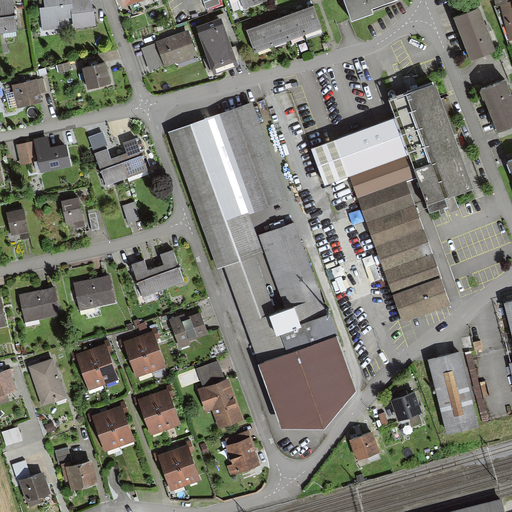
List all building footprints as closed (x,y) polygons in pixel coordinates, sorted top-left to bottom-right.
[(0,0),(1,10),(0,9),(0,33),(19,31),(14,0),(0,0)] [(43,0),(44,5),(39,5),(42,26),(61,23),(60,15),(72,13),(74,28),(97,25),(95,9),(90,0),(43,0)] [(163,4),(161,0),(122,0),(124,4),(131,2),(135,13),(163,4)] [(205,0),(209,9),(222,4),(220,0),(205,0)] [(266,0),(240,0),(244,9),(267,1),(266,0)] [(342,0),(351,22),(373,14),(372,9),(395,0),(342,0)] [(511,0),(495,0),(496,5),(501,4),(508,41),(511,39),(511,0)] [(312,6),(295,13),(304,35),(320,29),(312,6)] [(480,8),(453,17),(469,61),(495,51),(480,8)] [(304,35),(295,13),(280,19),(288,41),(304,35)] [(288,41),(280,19),(264,24),(272,46),(288,41)] [(220,21),(199,28),(214,69),(235,62),(220,21)] [(272,46),(264,24),(246,30),(254,53),(272,46)] [(197,53),(189,28),(157,38),(165,64),(197,53)] [(111,82),(106,60),(83,65),(88,87),(111,82)] [(44,78),(12,85),(16,106),(40,101),(39,94),(46,92),(44,78)] [(511,93),(507,80),(482,89),(499,133),(511,127),(511,93)] [(440,99),(435,84),(388,102),(394,118),(408,155),(416,178),(430,213),(438,209),(441,215),(445,213),(443,208),(447,206),(444,199),(474,188),(454,136),(463,132),(449,95),(440,99)] [(219,270),(224,268),(255,255),(264,253),(250,215),(287,200),(253,102),(179,129),(169,133),(219,270)] [(354,133),(312,150),(325,186),(350,177),(408,155),(394,118),(354,133)] [(104,131),(90,136),(95,150),(109,145),(104,131)] [(148,169),(136,137),(123,141),(127,151),(118,155),(127,177),(148,169)] [(40,171),(70,164),(65,142),(35,149),(34,141),(19,144),(24,163),(38,160),(40,171)] [(127,177),(118,155),(112,157),(108,147),(94,152),(107,184),(127,177)] [(416,178),(408,155),(350,177),(392,294),(440,277),(406,181),(416,178)] [(78,194),(60,198),(65,221),(74,219),(76,225),(84,223),(78,194)] [(134,199),(122,203),(127,220),(139,216),(134,199)] [(23,204),(6,208),(11,231),(20,230),(21,236),(29,234),(23,204)] [(94,210),(87,211),(91,228),(98,227),(94,210)] [(255,255),(224,268),(260,364),(258,365),(282,429),(325,429),(356,390),(294,221),(259,235),(286,306),(275,310),(255,255)] [(154,264),(162,287),(183,278),(171,247),(157,252),(161,261),(154,264)] [(162,287),(154,264),(148,266),(144,257),(129,262),(142,295),(162,287)] [(107,272),(72,280),(79,308),(114,300),(107,272)] [(450,305),(440,277),(392,294),(402,321),(450,305)] [(54,284),(19,291),(25,319),(59,312),(54,284)] [(511,300),(502,303),(511,340),(511,300)] [(197,304),(169,315),(180,346),(209,335),(197,304)] [(152,371),(166,366),(153,329),(139,334),(152,371)] [(152,371),(139,334),(124,339),(136,376),(152,371)] [(103,384),(119,379),(106,342),(91,348),(103,384)] [(103,384),(91,348),(76,353),(89,389),(103,384)] [(459,349),(430,356),(448,428),(477,420),(459,349)] [(51,353),(29,360),(43,401),(65,394),(51,353)] [(8,364),(0,366),(0,388),(14,384),(8,364)] [(242,415),(229,377),(224,378),(202,386),(216,424),(242,415)] [(168,388),(154,392),(166,429),(181,424),(168,388)] [(413,390),(392,398),(399,418),(420,411),(413,390)] [(154,392),(138,398),(150,434),(166,429),(154,392)] [(122,403),(106,409),(119,446),(135,440),(122,403)] [(106,409),(92,414),(105,451),(119,446),(106,409)] [(51,420),(44,423),(46,430),(54,428),(51,420)] [(21,427),(5,430),(7,445),(24,442),(21,427)] [(371,430),(350,438),(358,457),(379,449),(371,430)] [(259,461),(248,432),(224,441),(235,470),(259,461)] [(201,481),(188,443),(173,448),(186,486),(201,481)] [(67,445),(54,448),(58,462),(60,461),(70,458),(67,445)] [(186,486),(173,448),(159,452),(172,490),(186,486)] [(96,478),(89,453),(70,458),(60,461),(64,477),(68,476),(71,485),(96,478)] [(12,463),(17,477),(28,473),(24,460),(12,463)] [(45,489),(39,470),(28,473),(17,477),(23,496),(45,489)] [(503,511),(500,500),(454,511),(503,511)]
